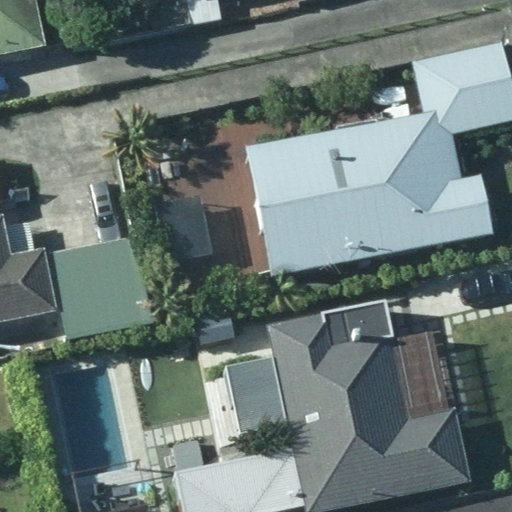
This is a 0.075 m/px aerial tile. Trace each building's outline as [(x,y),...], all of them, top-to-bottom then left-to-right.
[(0,0),(0,59),(28,53),(15,0),(0,0)] [(232,162),(257,288),(479,244),(467,187),(446,191),(437,142),(506,129),(491,55),(403,72),(414,124),(232,162)] [(210,273),(196,214),(152,224),(166,284),(210,273)] [(123,249),(39,265),(55,350),(138,335),(123,249)] [(0,329),(39,321),(29,265),(0,270),(0,329)] [(181,322),(195,318),(186,286),(171,291),(181,322)] [(319,325),(254,340),(282,462),(265,466),(274,511),(367,511),(457,492),(441,419),(397,429),(377,339),(326,352),(319,325)] [(97,350),(15,371),(37,462),(119,441),(97,350)]
